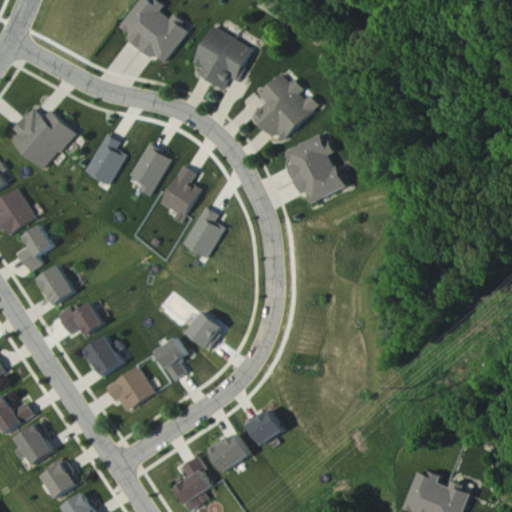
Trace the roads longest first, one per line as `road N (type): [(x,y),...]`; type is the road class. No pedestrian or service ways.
road 1 (residential): [(120,467),(230,392),(257,361),(276,311),(270,220),(237,155),(202,122),(96,88),(12,41)]
road 2 (residential): [(0,288),(150,511)]
